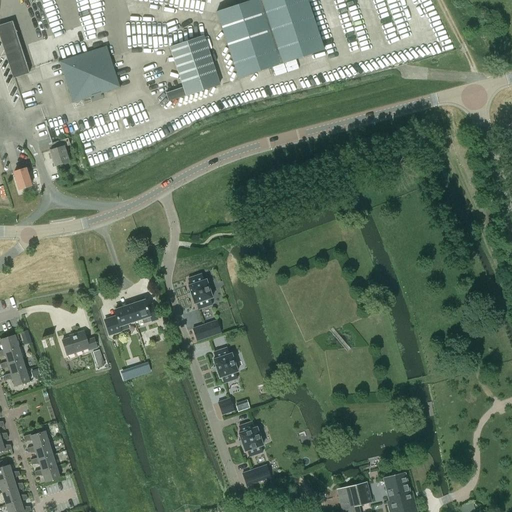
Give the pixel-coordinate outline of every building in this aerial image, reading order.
[(252,0),(239,4),(216,12),(238,78),(323,50),(306,0),(252,0)] [(28,73),(12,22),(0,25),(0,35),(13,77),(28,73)] [(185,96),(219,85),(203,36),(170,48),(183,88),(166,93),(168,101),(185,95),(185,96)] [(73,101),(118,87),(105,48),(60,62),(73,101)] [(64,147),(70,145),(68,139),(51,144),(53,150),(49,151),(54,166),(69,162),(64,147)] [(19,190),(31,186),(26,169),(14,172),(19,190)] [(187,286),(194,304),(196,304),(198,310),(212,305),(209,299),(212,298),(206,280),(203,281),(201,275),(188,279),(190,285),(187,286)] [(129,306),(134,321),(149,316),(151,322),(157,320),(152,305),(146,307),(144,300),(129,306)] [(120,326),(134,321),(129,306),(114,311),(116,316),(104,320),(109,336),(121,332),(120,326)] [(192,329),(196,342),(208,337),(204,325),(192,329)] [(24,332),(20,333),(22,339),(29,337),(28,333),(27,331),(24,332)] [(89,351),(97,349),(93,338),(86,341),(83,331),(72,335),(72,337),(62,340),(66,356),(88,349),(89,351)] [(0,344),(1,345),(3,350),(3,352),(18,347),(14,335),(0,339),(0,338),(0,344)] [(3,352),(3,350),(0,350),(0,356),(5,356),(6,362),(7,363),(21,359),(18,347),(3,352)] [(213,360),(219,378),(221,377),(223,384),(237,379),(235,373),(237,372),(231,354),(229,355),(226,348),(213,353),(215,359),(213,360)] [(97,368),(103,366),(98,350),(92,352),(97,368)] [(7,363),(6,362),(0,363),(0,364),(1,368),(8,368),(10,374),(10,375),(25,370),(21,359),(7,363)] [(148,363),(138,366),(141,374),(150,371),(148,363)] [(130,368),(120,372),(123,380),(133,376),(131,371),(130,368)] [(31,371),(32,376),(33,377),(40,375),(38,369),(37,369),(31,371)] [(29,382),(25,370),(10,375),(10,374),(4,376),(5,380),(12,380),(14,387),(29,382)] [(217,403),(221,415),(234,411),(229,399),(217,403)] [(251,422),(238,427),(240,433),(238,434),(244,452),(246,451),(249,457),(262,453),(260,447),(262,446),(256,428),(254,428),(251,422)] [(31,441),(33,446),(33,448),(48,443),(44,431),(31,435),(30,434),(23,436),(24,441),(31,441)] [(2,445),(1,440),(0,438),(0,451),(4,450),(4,451),(11,449),(10,445),(2,445)] [(35,453),(37,458),(37,459),(52,455),(48,443),(33,448),(33,446),(27,448),(28,453),(35,453)] [(39,464),(41,469),(41,471),(56,467),(52,455),(37,459),(37,458),(30,460),(32,464),(39,464)] [(0,480),(13,477),(13,478),(20,476),(18,472),(11,472),(9,465),(4,466),(0,467),(0,480)] [(41,471),(41,469),(34,472),(35,476),(43,476),(45,483),(59,478),(56,467),(41,471)] [(242,474),(246,486),(258,482),(254,470),(242,474)] [(409,493),(404,473),(382,478),(388,501),(386,502),(388,511),(416,511),(412,492),(409,493)] [(16,488),(17,490),(23,488),(22,483),(15,483),(13,478),(13,477),(0,480),(0,486),(2,493),(16,488)] [(366,483),(337,490),(342,511),(359,511),(358,505),(371,502),(366,483)] [(20,500),(21,501),(27,499),(26,495),(18,495),(17,490),(16,488),(2,493),(6,504),(20,500)] [(22,507),(21,501),(20,500),(6,504),(8,511),(23,511),(27,511),(31,511),(29,507),(22,507)]
